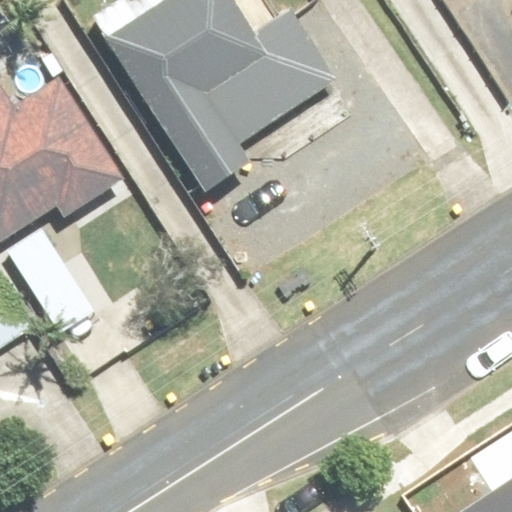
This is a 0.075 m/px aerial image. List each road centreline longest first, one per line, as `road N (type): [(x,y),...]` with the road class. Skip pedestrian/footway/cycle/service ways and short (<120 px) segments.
road 1 (tertiary): [(112,511),(511,256)]
road 2 (unknown): [(506,259),(335,0)]
